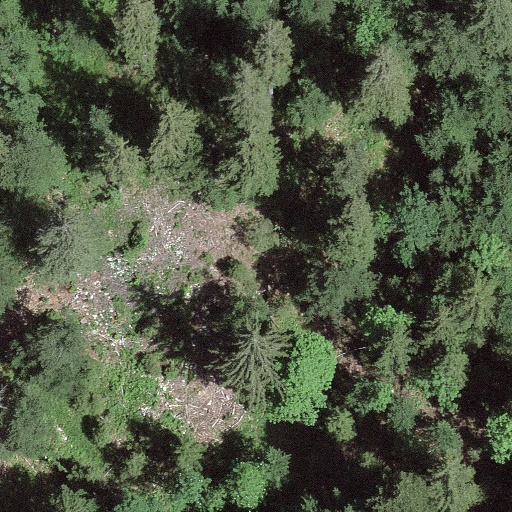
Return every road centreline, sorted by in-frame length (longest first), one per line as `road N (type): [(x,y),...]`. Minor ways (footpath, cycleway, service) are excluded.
road 1 (track): [(221,511),(296,336),(357,107)]
road 2 (track): [(143,511),(92,447),(26,385)]
